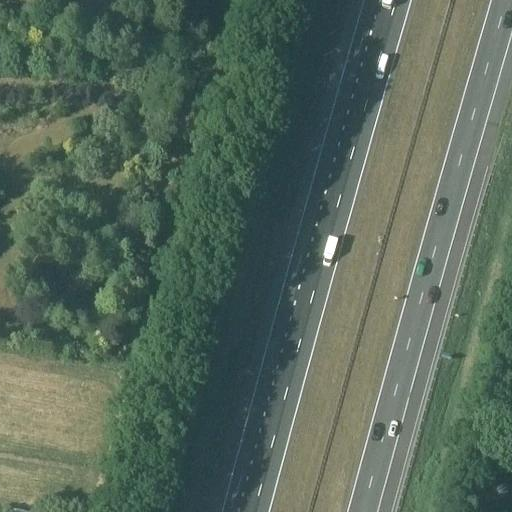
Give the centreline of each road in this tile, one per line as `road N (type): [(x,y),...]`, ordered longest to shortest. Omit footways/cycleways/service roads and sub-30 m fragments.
road 1 (motorway): [(363,511),(506,0)]
road 2 (motorway): [(395,0),(253,511)]
